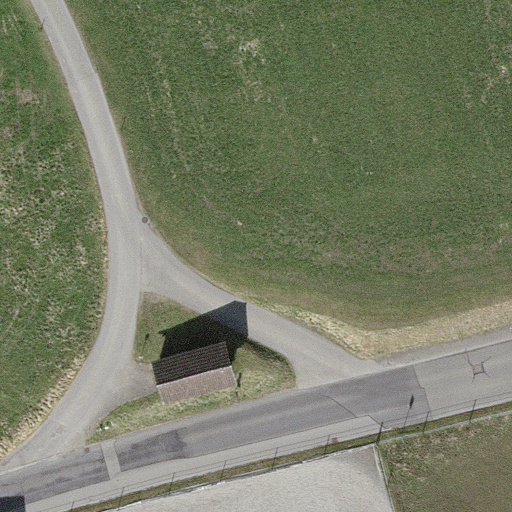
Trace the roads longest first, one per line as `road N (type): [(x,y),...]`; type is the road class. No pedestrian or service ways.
road 1 (track): [(0,500),(81,411),(120,329),(134,263),(112,151),(49,0)]
road 2 (tertiary): [(0,503),(511,372)]
road 3 (track): [(134,263),(298,343),(372,403)]
